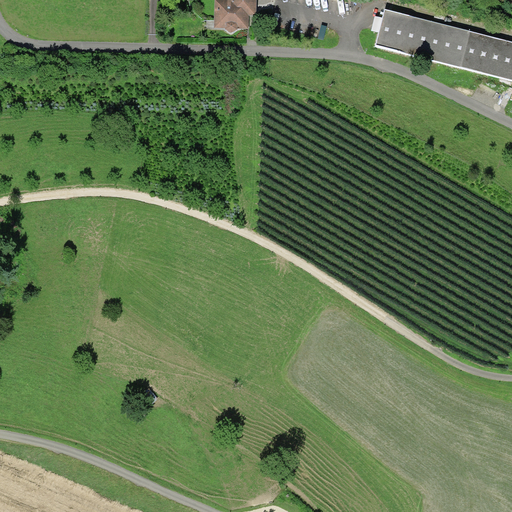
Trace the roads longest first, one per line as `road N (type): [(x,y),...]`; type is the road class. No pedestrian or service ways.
road 1 (track): [(511,378),(460,368),(276,250),(203,217),(91,193),(0,203)]
road 2 (residential): [(511,125),(400,70),(350,57),(40,47),(0,26)]
road 3 (unclassified): [(216,511),(72,451),(0,436)]
